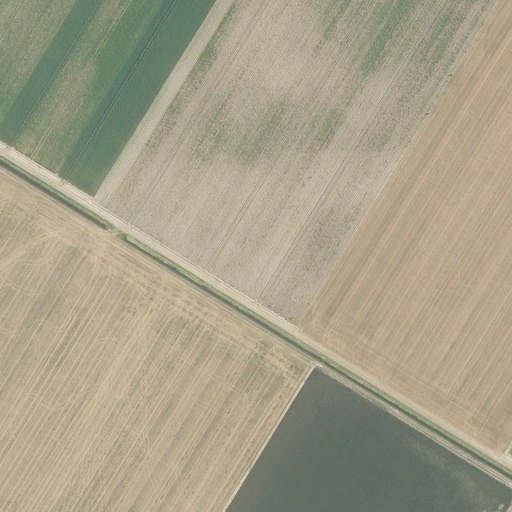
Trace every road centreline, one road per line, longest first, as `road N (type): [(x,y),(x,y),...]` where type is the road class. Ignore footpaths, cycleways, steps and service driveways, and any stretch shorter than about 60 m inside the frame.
road 1 (track): [(0,173),(511,489)]
road 2 (track): [(511,467),(0,151)]
